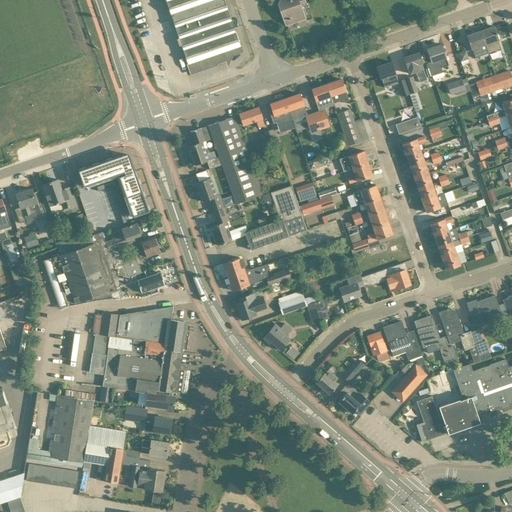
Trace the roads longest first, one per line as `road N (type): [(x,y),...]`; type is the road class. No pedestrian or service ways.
road 1 (residential): [(433,293),(350,53)]
road 2 (unknown): [(265,57),(212,79),(176,80),(145,0)]
road 3 (tertiary): [(180,511),(204,385),(240,349)]
road 4 (residential): [(287,385),(353,321),(433,293)]
road 5 (tertiary): [(350,53),(507,0)]
road 6 (unclassified): [(0,175),(138,123)]
road 7 (tertiary): [(149,119),(273,79)]
road 8 (primary): [(408,499),(312,413)]
road 9 (residential): [(29,493),(156,511)]
